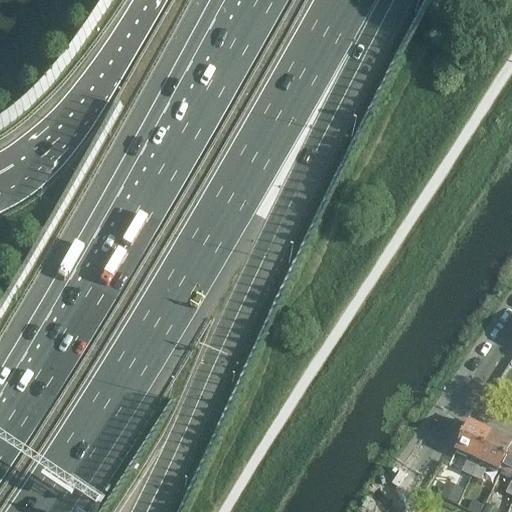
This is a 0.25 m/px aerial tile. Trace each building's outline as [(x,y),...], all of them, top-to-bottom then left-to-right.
[(462,475),(472,480),(493,435),(471,425),(457,454),(469,460),(462,475)] [(489,469),(501,474),(511,452),(511,444),(500,438),(493,435),(472,480),(481,485),(489,469)] [(511,482),(506,496),(511,498),(511,452),(501,474),(511,479),(511,482)] [(463,490),(447,482),(440,497),(456,505),(463,490)] [(473,502),(467,511),(481,511),(484,507),(473,502)]
